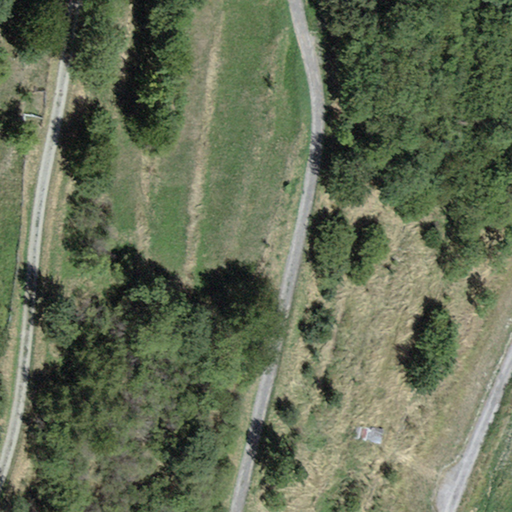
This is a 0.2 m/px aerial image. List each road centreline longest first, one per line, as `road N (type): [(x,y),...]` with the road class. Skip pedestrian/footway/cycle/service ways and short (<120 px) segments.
road 1 (track): [(237,511),(325,144),(302,0)]
road 2 (track): [(0,491),(19,428),(36,215),(74,0)]
road 3 (residential): [(451,511),(511,366)]
